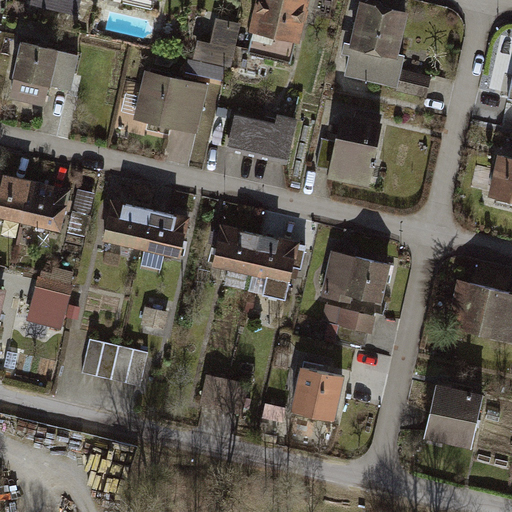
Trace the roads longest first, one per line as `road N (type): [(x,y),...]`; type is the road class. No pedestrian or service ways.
road 1 (residential): [(0,137),(432,235)]
road 2 (residential): [(379,480),(0,396)]
road 3 (residential): [(379,480),(432,235)]
road 4 (residential): [(432,235),(489,0)]
road 5 (residential): [(511,511),(379,480)]
